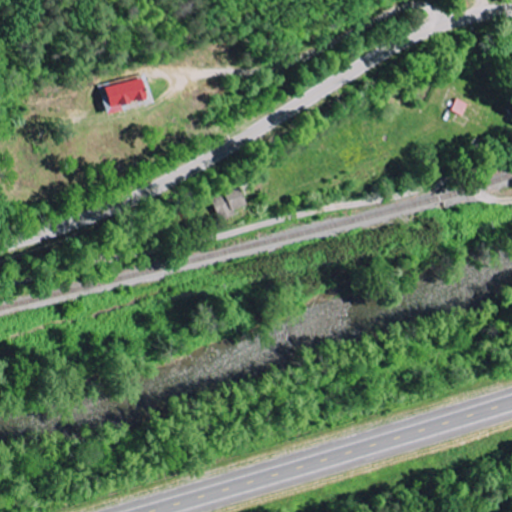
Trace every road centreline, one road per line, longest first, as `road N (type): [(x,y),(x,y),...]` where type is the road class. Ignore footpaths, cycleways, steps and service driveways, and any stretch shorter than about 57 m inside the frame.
road 1 (secondary): [(0,247),(128,202),(396,45),(511,9)]
road 2 (residential): [(0,285),(456,175)]
road 3 (trunk): [(149,511),(511,404)]
